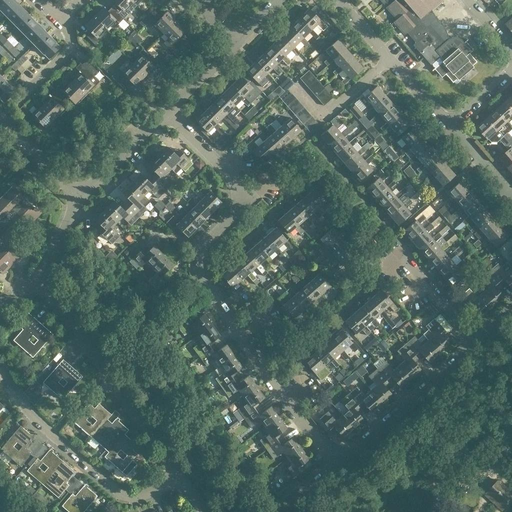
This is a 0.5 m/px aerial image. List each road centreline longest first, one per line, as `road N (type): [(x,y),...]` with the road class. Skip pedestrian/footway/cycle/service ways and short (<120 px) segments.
road 1 (residential): [(339,465),(206,285),(199,257),(234,216),(239,196),(232,178),(166,111)]
road 2 (residential): [(179,477),(143,495),(122,494),(32,417),(0,367)]
road 3 (residential): [(179,477),(42,282)]
road 4 (residential): [(339,465),(479,343)]
road 5 (residential): [(449,128),(337,0)]
road 6 (residential): [(79,197),(166,111)]
road 7 (residential): [(479,343),(399,251)]
